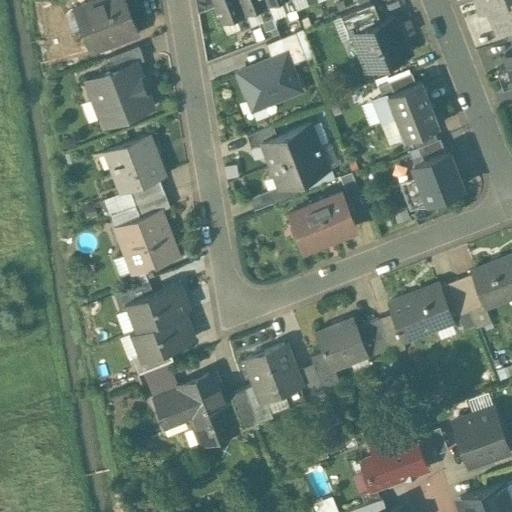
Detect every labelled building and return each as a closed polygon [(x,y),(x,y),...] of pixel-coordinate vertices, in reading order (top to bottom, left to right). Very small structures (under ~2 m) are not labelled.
[(126,0),(90,0),(75,6),(92,48),(138,30),(126,0)] [(216,4),(214,0),(196,0),(198,11),(216,4)] [(245,11),(241,0),(214,0),(216,4),(227,32),(240,27),(241,28),(251,25),(245,11)] [(268,2),(267,0),(241,0),(245,11),(258,6),(263,20),(273,16),(268,2)] [(267,0),(268,2),(273,0),(281,0),(286,11),(296,7),(292,0),(267,0)] [(511,0),(496,0),(489,3),(489,4),(498,27),(502,26),(511,22),(511,0)] [(374,1),(340,14),(348,35),(353,33),(353,32),(381,21),(374,1)] [(381,21),(353,32),(353,33),(367,67),(411,50),(397,15),(381,21)] [(511,22),(502,26),(507,38),(511,36),(511,22)] [(296,31),(266,42),(272,57),(287,51),(291,63),(306,57),(296,31)] [(139,42),(105,55),(110,68),(135,59),(135,61),(144,57),(139,42)] [(511,49),(505,52),(509,63),(496,67),(503,84),(511,80),(511,49)] [(272,57),(238,70),(250,100),(261,96),(263,102),(301,88),(291,63),(287,51),(272,57)] [(135,61),(135,59),(110,68),(88,77),(105,122),(152,104),(135,61)] [(412,70),(389,78),(394,89),(416,81),(412,70)] [(389,78),(378,82),(383,93),(388,92),(394,89),(389,78)] [(394,89),(388,92),(397,114),(430,101),(421,79),(416,81),(394,89)] [(383,93),(375,96),(384,119),(397,114),(388,92),(383,93)] [(430,101),(397,114),(405,136),(410,135),(434,125),(439,123),(430,101)] [(277,134),(262,140),(263,141),(271,162),(320,144),(311,121),(277,134)] [(273,123),(247,133),(252,145),(263,141),(262,140),(277,134),(273,123)] [(434,125),(410,135),(415,146),(418,144),(438,137),(434,125)] [(148,131),(93,152),(94,154),(116,145),(121,158),(111,161),(122,189),(130,186),(159,174),(165,172),(148,131)] [(438,137),(418,144),(423,159),(446,150),(440,136),(438,137)] [(320,144),(271,162),(280,184),(280,185),(295,180),(328,166),(320,144)] [(423,159),(414,163),(427,198),(463,185),(453,161),(449,163),(445,153),(450,151),(449,149),(446,150),(423,159)] [(159,174),(130,186),(136,202),(165,191),(159,174)] [(295,180),(280,185),(280,184),(268,188),(273,201),(299,190),(295,180)] [(327,193),(304,202),(304,203),(290,209),(304,245),(323,238),(324,239),(337,234),(337,233),(356,225),(342,189),(327,194),(327,193)] [(165,191),(136,202),(140,214),(160,206),(161,207),(170,204),(165,191)] [(140,214),(116,223),(134,269),(178,252),(161,207),(160,206),(140,214)] [(511,252),(472,268),(485,301),(485,303),(511,293),(511,252)] [(473,271),(457,277),(469,307),(485,301),(473,271)] [(149,277),(114,290),(121,308),(127,306),(132,304),(130,297),(153,288),(149,277)] [(457,277),(441,283),(453,314),(469,307),(457,277)] [(153,288),(130,297),(132,304),(127,306),(136,327),(182,309),(187,307),(177,279),(153,288)] [(440,282),(408,294),(407,292),(389,299),(398,324),(396,325),(397,327),(399,327),(403,337),(452,318),(455,326),(457,325),(453,314),(441,283),(440,282)] [(136,327),(130,329),(138,350),(143,348),(146,355),(169,345),(193,336),(182,309),(136,327)] [(353,316),(333,325),(332,323),(317,329),(316,327),(315,328),(322,348),(330,368),(332,367),(331,365),(334,364),(353,356),(353,354),(366,349),(367,348),(358,324),(354,313),(352,314),(353,316)] [(382,314),(358,324),(367,348),(366,349),(370,359),(395,349),(382,314)] [(234,347),(270,336),(266,324),(230,336),(234,347)] [(284,340),(246,354),(256,380),(263,397),(266,395),(299,383),(300,382),(295,368),(284,340)] [(169,345),(146,355),(143,348),(138,350),(132,353),(139,371),(139,370),(173,357),(174,357),(169,345)] [(330,368),(322,348),(311,352),(314,361),(324,385),(340,379),(334,364),(331,365),(332,367),(330,368)] [(314,361),(295,368),(300,382),(299,383),(305,396),(304,392),(324,385),(314,361)] [(214,367),(178,381),(181,387),(155,397),(165,421),(190,411),(202,441),(238,427),(214,367)] [(266,395),(263,397),(256,380),(245,385),(259,419),(273,413),(266,395)] [(259,419),(245,385),(230,391),(243,425),(259,419)] [(510,447),(495,404),(473,411),(489,454),(510,447)] [(428,427),(422,410),(402,417),(407,431),(414,429),(420,447),(434,442),(428,427)] [(473,411),(453,419),(468,462),(489,454),(473,411)] [(448,446),(440,423),(428,427),(434,442),(436,450),(448,446)] [(407,431),(372,443),(375,451),(362,456),(372,483),(403,472),(403,473),(417,468),(417,467),(426,463),(420,447),(414,429),(407,431)] [(511,503),(503,478),(461,494),(465,505),(463,510),(463,511),(501,511),(511,508),(511,503)] [(311,496),(316,511),(335,504),(329,489),(311,496)] [(382,492),(348,504),(350,511),(373,511),(387,507),(382,492)] [(387,507),(373,511),(407,511),(404,501),(387,507)]
